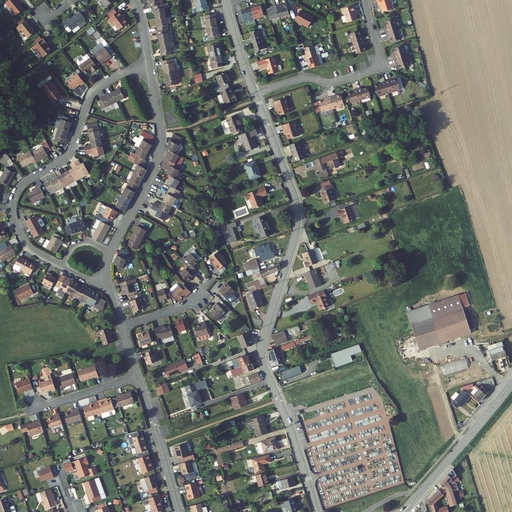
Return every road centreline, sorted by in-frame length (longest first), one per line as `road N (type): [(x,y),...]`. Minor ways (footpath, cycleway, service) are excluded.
road 1 (tertiary): [(317,511),(261,354),(298,213),(254,92)]
road 2 (residential): [(107,282),(87,280),(29,248),(12,201),(21,184),(70,151),(95,87),(149,65)]
road 3 (residential): [(107,282),(106,259),(159,152),(149,65)]
road 4 (residential): [(254,92),(383,66),(363,0)]
road 5 (tertiary): [(419,494),(511,384)]
road 6 (residential): [(178,511),(137,374)]
road 7 (track): [(278,399),(160,445)]
